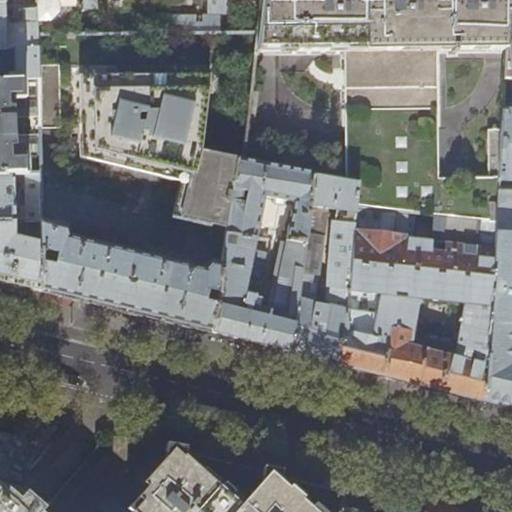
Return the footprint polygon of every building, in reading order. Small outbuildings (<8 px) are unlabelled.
[(0,0),(0,50),(37,49),(37,37),(36,0),(0,0)] [(36,0),(37,37),(73,36),(72,0),(103,0),(36,0)] [(260,0),(256,34),(254,53),(344,51),(344,180),(356,182),(355,207),(413,213),(432,215),(495,221),(497,192),(497,179),(501,130),(487,130),(488,177),(438,178),(436,50),(449,50),(449,53),(454,53),(454,50),(505,49),(508,0),(260,0)] [(511,0),(508,0),(505,49),(503,79),(511,79),(511,0)] [(151,13),(152,35),(220,34),(220,20),(194,20),(193,12),(151,13)] [(0,80),(38,80),(38,65),(37,49),(0,50),(0,80)] [(59,129),(58,65),(38,65),(38,80),(39,129),(59,129)] [(201,226),(197,242),(222,248),(224,235),(236,158),(210,152),(208,74),(78,76),(79,159),(175,181),(167,218),(201,226)] [(0,174),(40,173),(39,129),(38,80),(0,80),(0,174)] [(511,110),(502,110),(501,130),(497,179),(511,180),(511,110)] [(313,173),(242,158),(241,159),(236,158),(224,235),(253,239),(263,197),(293,203),(286,237),(281,236),(280,242),(286,243),(286,241),(305,244),(313,174),(313,173)] [(40,221),(40,173),(0,174),(0,222),(12,222),(11,182),(23,184),(23,222),(24,222),(40,221)] [(356,182),(344,180),(313,174),(305,244),(297,298),(287,352),(305,357),(338,365),(345,334),(345,312),(355,207),(356,182)] [(511,192),(497,192),(495,221),(491,287),(503,288),(502,299),(490,298),(484,402),(511,408),(511,192)] [(411,239),(413,213),(355,207),(345,312),(345,334),(338,365),(401,381),(484,402),(490,298),(491,287),(495,221),(432,215),(431,241),(411,239)] [(40,222),(40,221),(24,222),(25,240),(12,237),(12,222),(0,222),(0,282),(41,292),(41,261),(41,250),(40,222)] [(64,228),(40,222),(41,250),(56,254),(53,265),(41,261),(41,292),(65,298),(147,318),(210,333),(220,264),(209,262),(201,269),(68,237),(64,228)] [(253,239),(224,235),(222,248),(220,264),(210,333),(230,338),(287,352),(297,298),(305,244),(286,241),(286,243),(280,242),(266,310),(252,307),(255,296),(242,293),(246,275),(258,278),(264,251),(252,249),(255,239),(253,239)] [(340,511),(343,509),(348,494),(303,483),(230,465),(173,450),(144,486),(147,489),(138,500),(142,503),(133,511),(42,511),(40,511),(340,511)] [(51,501),(0,488),(0,511),(40,511),(42,511),(51,501)]
